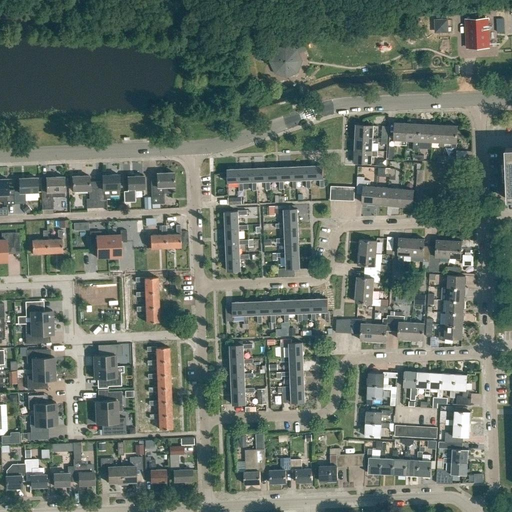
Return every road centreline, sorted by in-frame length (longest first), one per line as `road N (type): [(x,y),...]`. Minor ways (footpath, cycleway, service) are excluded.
road 1 (residential): [(198,287),(314,282),(327,272),(335,233),(346,227),(483,221)]
road 2 (residential): [(204,419),(318,415),(335,398),(339,371),(355,359),(488,354)]
road 3 (tertiary): [(480,99),(345,105),(194,149)]
road 4 (residential): [(0,283),(69,280),(71,339),(199,334)]
road 5 (tertiary): [(194,149),(0,156)]
road 6 (residential): [(474,511),(456,497),(306,503)]
road 7 (residential): [(479,511),(493,492),(488,354)]
road 8 (residential): [(198,287),(194,149)]
road 9 (residential): [(488,354),(483,221)]
road 10 (residential): [(483,221),(480,99)]
